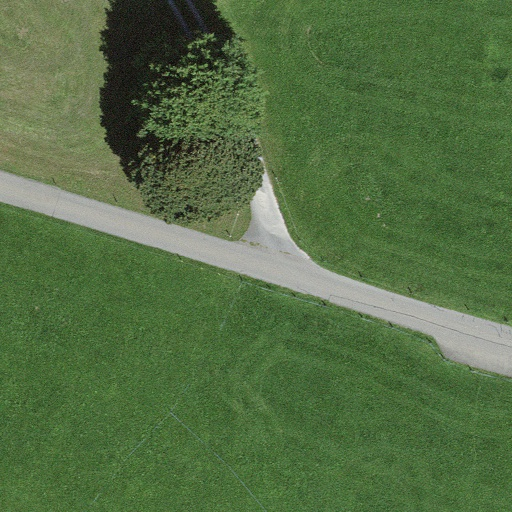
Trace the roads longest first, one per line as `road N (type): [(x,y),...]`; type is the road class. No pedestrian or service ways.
road 1 (unclassified): [(0,174),(290,267),(511,326)]
road 2 (track): [(290,267),(234,180),(193,80),(147,0)]
